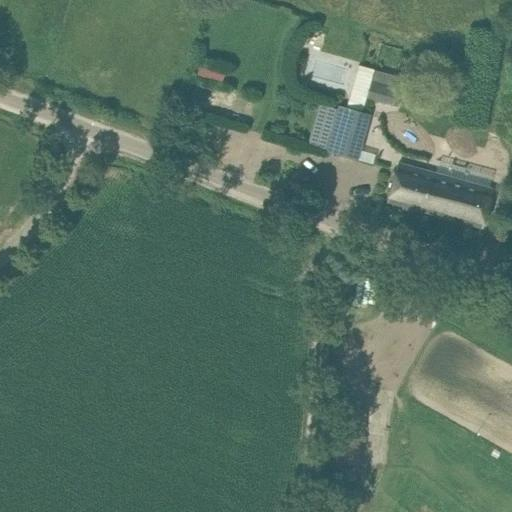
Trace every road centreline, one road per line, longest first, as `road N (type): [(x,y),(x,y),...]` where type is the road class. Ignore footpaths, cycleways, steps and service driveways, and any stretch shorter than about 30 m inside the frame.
road 1 (unclassified): [(511,282),(396,252),(69,119)]
road 2 (track): [(315,220),(318,309),(294,511)]
road 3 (unclassified): [(0,247),(25,226),(53,177),(69,119)]
